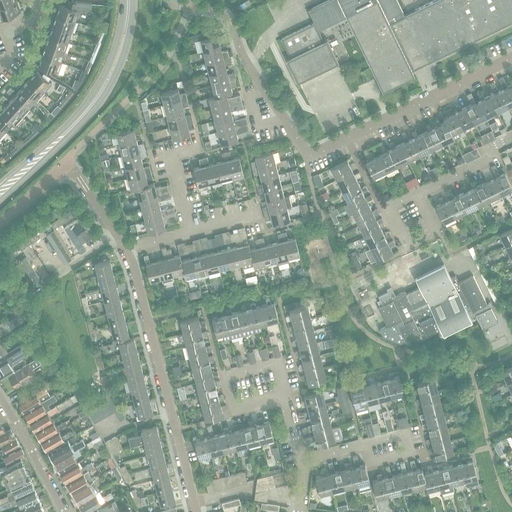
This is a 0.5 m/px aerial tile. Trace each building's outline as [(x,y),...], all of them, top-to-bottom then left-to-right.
[(60,4),(56,14),(75,21),(79,11),(84,12),(85,3),(66,0),(65,6),(60,4)] [(396,0),(327,0),(308,10),(314,22),(318,30),(347,16),(382,88),(414,73),(412,69),(511,20),(511,0),(435,0),(404,15),(396,0)] [(17,2),(0,7),(0,15),(1,18),(20,12),(17,2)] [(56,14),(52,24),(72,31),(75,21),(56,14)] [(314,22),(281,38),(289,57),(286,59),(297,81),(338,62),(327,39),(323,41),(318,30),(314,22)] [(52,24),(49,35),(68,41),(72,31),(52,24)] [(192,42),(200,39),(203,51),(220,46),(219,42),(225,40),(223,33),(208,37),(206,31),(191,36),(192,42)] [(49,35),(45,45),(64,52),(68,41),(49,35)] [(45,45),(42,55),(61,62),(64,52),(45,45)] [(220,46),(203,51),(206,62),(229,56),(227,50),(221,51),(220,46)] [(88,60),(88,61),(90,62),(91,62),(92,62),(97,52),(93,51),(89,61),(88,60)] [(65,66),(60,64),(61,62),(42,55),(38,66),(47,69),(54,71),(62,74),(65,66)] [(229,56),(206,62),(209,73),(226,69),(225,64),(230,63),(229,56)] [(226,69),(209,73),(212,85),(234,79),(233,72),(227,74),(226,69)] [(36,70),(29,78),(30,79),(44,92),(52,84),(36,70)] [(503,89),(500,90),(508,106),(511,112),(511,111),(511,84),(507,87),(502,77),(498,79),(503,89)] [(29,78),(22,86),(37,100),(44,92),(30,79),(29,78)] [(212,85),(215,96),(226,93),(226,94),(231,92),(230,87),(236,86),(234,79),(212,85)] [(494,93),(488,96),(496,112),(508,106),(500,90),(498,91),(493,81),(489,83),(494,93)] [(22,86),(15,95),(30,108),(37,100),(22,86)] [(161,93),(164,104),(187,98),(185,92),(179,93),(178,89),(161,93)] [(65,96),(58,105),(61,108),(69,99),(74,92),(71,90),(65,96)] [(209,97),(212,109),(241,101),(239,94),(227,98),(226,94),(226,93),(215,96),(209,97)] [(480,100),(477,101),(485,118),(496,112),(488,96),(484,98),(482,93),(478,95),(480,100)] [(15,95),(7,103),(22,116),(30,108),(15,95)] [(56,103),(49,97),(47,99),(53,105),(53,106),(56,108),(51,113),(54,116),(58,111),(61,108),(58,105),(57,106),(55,104),(56,103)] [(471,104),(465,107),(474,123),(485,118),(477,101),(475,102),(473,97),(469,99),(471,104)] [(187,98),(164,104),(166,116),(184,111),(182,107),(188,105),(187,98)] [(241,101),(212,109),(215,120),(231,115),(230,111),(243,108),(241,101)] [(7,103),(0,110),(1,111),(0,111),(13,122),(13,123),(15,125),(22,116),(7,103)] [(457,111),(454,112),(462,129),(474,123),(465,107),(461,109),(459,104),(455,106),(457,111)] [(448,115),(443,118),(445,122),(451,134),(453,139),(459,136),(457,131),(462,129),(454,112),(452,113),(450,109),(446,110),(448,115)] [(0,110),(0,125),(5,130),(12,122),(13,123),(13,122),(0,111),(1,111),(0,110)] [(148,110),(142,112),(146,123),(151,122),(148,110)] [(184,111),(166,116),(169,127),(192,121),(191,114),(185,116),(184,111)] [(231,115),(215,120),(218,131),(247,124),(245,117),(233,120),(231,115)] [(436,127),(434,128),(442,144),(453,139),(451,134),(445,122),(440,125),(438,120),(434,122),(436,127)] [(192,121),(169,127),(172,138),(189,134),(188,129),(194,128),(192,121)] [(151,122),(146,123),(145,123),(148,134),(154,132),(151,122)] [(206,124),(201,125),(203,137),(209,135),(206,124)] [(247,124),(218,131),(221,143),(237,138),(236,134),(249,130),(247,124)] [(427,131),(422,134),(430,150),(442,144),(434,128),(431,129),(429,124),(425,126),(427,131)] [(116,131),(119,143),(136,139),(135,135),(141,133),(139,125),(116,131)] [(36,128),(27,136),(28,136),(30,138),(39,131),(36,128)] [(413,138),(411,139),(419,155),(430,150),(422,134),(417,136),(415,131),(411,133),(413,138)] [(404,142),(399,145),(407,161),(419,155),(411,139),(408,140),(406,135),(402,137),(404,142)] [(481,140),(483,144),(494,139),(492,135),(481,140)] [(27,136),(19,143),(20,143),(22,146),(30,138),(28,136),(27,136)] [(136,139),(119,143),(122,155),(145,149),(143,142),(138,144),(136,139)] [(381,153),(376,156),(384,172),(387,177),(398,172),(396,166),(388,150),(385,151),(381,142),(377,144),(381,153)] [(390,149),(388,150),(396,166),(407,161),(399,145),(394,147),(392,142),(388,144),(390,149)] [(19,143),(11,150),(14,153),(22,146),(20,143),(19,143)] [(363,150),(365,155),(367,160),(365,161),(373,178),(384,172),(376,156),(372,158),(369,153),(367,148),(363,150)] [(145,149),(122,155),(125,166),(142,162),(141,157),(147,156),(145,149)] [(11,150),(4,157),(6,160),(14,153),(11,150)] [(229,151),(225,152),(231,177),(232,177),(233,181),(244,178),(238,157),(231,159),(229,151)] [(250,162),(252,168),(274,163),(271,151),(254,156),(255,160),(250,162)] [(223,161),(216,162),(220,180),(231,177),(225,152),(221,153),(223,161)] [(508,155),(502,157),(505,164),(511,161),(508,155)] [(207,156),(203,158),(209,183),(220,180),(216,162),(209,164),(207,156)] [(209,183),(203,158),(198,159),(200,166),(193,168),(197,186),(209,183)] [(330,168),(335,180),(351,171),(350,169),(355,167),(353,163),(348,165),(346,160),(330,168)] [(142,162),(125,166),(128,178),(150,172),(151,172),(149,165),(144,167),(142,162)] [(274,163),(252,168),(254,175),(259,174),(260,178),(277,174),(274,163)] [(496,177),(492,179),(500,195),(511,189),(511,188),(504,173),(500,175),(495,166),(491,168),(496,177)] [(351,171),(335,180),(341,191),(357,183),(355,178),(360,176),(358,172),(353,174),(351,171)] [(150,172),(128,178),(131,189),(137,188),(137,187),(148,184),(147,180),(153,178),(151,172),(150,172)] [(256,184),(257,191),(280,185),(277,174),(260,178),(261,183),(256,184)] [(487,182),(481,184),(489,201),(500,195),(492,179),(491,180),(488,175),(484,177),(487,182)] [(473,188),(470,190),(477,206),(489,201),(481,184),(477,186),(474,181),(470,183),(473,188)] [(137,187),(137,188),(140,198),(170,191),(168,184),(155,187),(154,183),(148,184),(137,187)] [(357,183),(341,191),(346,202),(363,194),(362,192),(367,189),(365,185),(360,188),(357,183)] [(280,185),(257,191),(259,198),(265,196),(266,201),(283,196),(280,185)] [(464,193),(458,196),(466,212),(477,206),(470,190),(468,191),(465,186),(461,188),(464,193)] [(170,191),(140,198),(143,210),(160,205),(159,201),(171,197),(170,191)] [(450,199),(446,201),(454,217),(466,212),(458,196),(454,197),(452,192),(448,194),(450,199)] [(363,194),(346,202),(352,214),(368,206),(366,201),(371,199),(369,195),(364,197),(363,194)] [(267,205),(261,207),(263,213),(286,207),(283,196),(266,201),(267,205)] [(454,217),(446,201),(445,202),(442,197),(438,199),(441,204),(435,206),(443,223),(454,217)] [(309,214),(306,203),(305,203),(299,205),(302,216),(309,214)] [(160,205),(143,210),(146,221),(175,213),(174,206),(161,210),(160,205)] [(368,206),(352,214),(358,225),(374,217),(373,215),(378,213),(376,209),(371,211),(368,206)] [(286,207),(263,213),(265,220),(270,219),(272,224),(289,219),(286,207)] [(73,216),(69,211),(60,217),(63,222),(73,216)] [(175,213),(146,221),(149,232),(166,228),(164,223),(177,220),(175,213)] [(60,217),(51,223),(54,228),(63,222),(60,217)] [(374,217),(358,225),(364,236),(380,229),(378,224),(383,222),(381,218),(376,220),(374,217)] [(63,227),(78,251),(87,245),(80,234),(86,230),(82,223),(73,229),(69,223),(63,227)] [(511,227),(499,234),(505,246),(511,242),(511,227)] [(380,229),(364,236),(364,237),(358,239),(362,246),(367,244),(369,248),(385,240),(384,238),(389,235),(387,231),(382,234),(380,229)] [(66,262),(71,258),(53,231),(48,234),(66,262)] [(285,231),(281,232),(287,257),(299,254),(294,237),(287,239),(285,231)] [(279,241),(272,243),(276,260),(277,265),(288,262),(287,257),(281,232),(277,233),(279,241)] [(39,238),(36,233),(28,238),(31,243),(39,238)] [(263,237),(258,238),(265,263),(276,260),(272,243),(265,245),(263,237)] [(28,238),(18,245),(21,250),(31,243),(28,238)] [(256,247),(250,249),(254,265),(255,270),(266,268),(265,263),(258,238),(254,239),(256,247)] [(385,240),(369,248),(364,251),(367,257),(373,255),(375,260),(391,252),(389,247),(394,244),(392,240),(387,243),(385,240)] [(248,243),(237,246),(241,263),(242,268),(254,265),(250,249),(248,243)] [(237,246),(225,249),(230,266),(241,263),(237,246)] [(164,258),(156,260),(161,277),(172,275),(166,250),(165,247),(161,248),(162,251),(164,258)] [(166,250),(172,275),(184,272),(181,260),(180,254),(172,256),(170,249),(166,250)] [(225,249),(214,252),(219,269),(230,266),(225,249)] [(41,280),(48,276),(32,251),(26,255),(41,280)] [(214,252),(203,255),(207,272),(219,269),(214,252)] [(161,277),(156,260),(149,262),(147,254),(143,255),(149,280),(161,277)] [(51,258),(56,265),(61,262),(56,255),(51,258)] [(203,255),(192,258),(196,275),(207,272),(203,255)] [(192,258),(181,260),(184,272),(185,278),(196,275),(192,258)] [(95,263),(98,276),(113,272),(110,259),(95,263)] [(476,281),(473,275),(459,282),(455,275),(451,277),(444,263),(416,276),(420,286),(406,293),(405,291),(396,295),(391,286),(386,288),(388,290),(378,295),(380,300),(382,305),(378,307),(387,325),(382,328),(379,329),(382,334),(382,335),(383,336),(384,336),(400,342),(400,343),(404,341),(406,340),(420,333),(424,331),(425,331),(427,335),(441,329),(443,333),(472,319),(470,317),(476,314),(483,329),(497,321),(490,307),(488,308),(476,281)] [(113,272),(98,276),(101,288),(116,284),(113,272)] [(116,284),(101,288),(104,301),(119,297),(116,284)] [(119,297),(104,301),(108,313),(122,309),(119,297)] [(267,305),(261,306),(266,324),(278,320),(274,303),(271,304),(270,298),(265,299),(267,305)] [(252,309),(249,309),(255,333),(262,331),(260,325),(266,324),(261,306),(256,308),(255,302),(250,303),(252,309)] [(15,303),(11,306),(16,313),(20,310),(15,303)] [(242,311),(237,313),(241,330),(243,336),(255,333),(249,309),(246,310),(245,305),(241,306),(242,311)] [(292,320),(293,323),(310,318),(307,306),(290,310),(291,315),(286,317),(287,321),(292,320)] [(227,315),(224,316),(229,333),(230,339),(243,336),(241,330),(237,313),(231,314),(230,308),(226,310),(227,315)] [(122,309),(108,313),(111,325),(126,321),(122,309)] [(216,336),(223,335),(224,340),(230,339),(229,333),(224,316),(222,316),(220,311),(216,312),(217,317),(212,319),(216,336)] [(180,322),(183,334),(201,330),(200,327),(206,326),(205,321),(199,323),(198,317),(180,322)] [(295,330),(296,335),(313,330),(310,318),(293,323),(293,325),(288,327),(289,331),(295,330)] [(126,321),(111,325),(114,338),(129,334),(126,321)] [(201,330),(183,334),(177,336),(179,342),(185,340),(186,347),(204,342),(203,337),(208,335),(207,331),(202,332),(201,330)] [(313,330),(296,335),(297,340),(292,341),(293,346),(298,345),(299,347),(317,342),(313,330)] [(119,341),(122,354),(137,350),(134,337),(119,341)] [(204,342),(186,347),(189,359),(207,355),(207,352),(212,350),(211,346),(205,348),(204,342)] [(317,342),(299,347),(300,350),(295,351),(296,356),(301,354),(302,359),(320,355),(317,342)] [(277,345),(271,346),(274,357),(280,355),(277,345)] [(8,353),(0,358),(0,381),(9,375),(14,372),(15,371),(11,365),(13,363),(24,356),(25,355),(24,352),(19,346),(8,353)] [(262,360),(268,358),(265,348),(260,349),(262,360)] [(137,350),(122,354),(125,366),(140,362),(137,350)] [(252,351),(246,353),(250,364),(255,362),(252,351)] [(240,354),(234,356),(237,367),(243,365),(240,354)] [(207,355),(189,359),(192,371),(210,367),(209,362),(214,360),(213,356),(208,357),(207,355)] [(320,355),(302,359),(304,365),(298,366),(299,370),(305,369),(305,372),(323,367),(320,355)] [(14,372),(9,375),(16,387),(22,383),(29,379),(31,382),(36,379),(34,376),(36,375),(32,369),(41,363),(37,357),(27,364),(20,368),(15,371),(14,372)] [(225,369),(231,368),(228,357),(222,359),(225,369)] [(140,362),(125,366),(128,379),(143,375),(140,362)] [(511,365),(501,371),(507,383),(511,379),(511,365)] [(56,378),(62,374),(57,366),(52,370),(56,378)] [(179,366),(172,368),(173,376),(181,374),(179,366)] [(210,367),(192,371),(196,384),(213,379),(213,377),(218,375),(217,371),(212,372),(210,367)] [(323,367),(305,372),(306,375),(301,376),(302,380),(307,379),(309,384),(326,380),(323,367)] [(389,379),(386,380),(391,398),(404,395),(399,377),(394,378),(392,373),(388,374),(389,379)] [(143,375),(128,379),(132,391),(146,387),(143,375)] [(379,382),(374,383),(378,401),(391,398),(386,380),(384,381),(382,376),(378,377),(379,382)] [(419,393),(420,396),(437,391),(434,378),(416,383),(418,388),(412,390),(414,394),(419,393)] [(213,379),(196,384),(199,396),(217,391),(215,386),(220,385),(219,381),(214,382),(213,379)] [(364,386),(362,387),(366,404),(378,401),(374,383),(369,385),(367,379),(363,381),(364,386)] [(366,404),(362,387),(359,387),(358,382),(353,383),(355,388),(349,390),(354,407),(366,404)] [(344,385),(341,386),(337,387),(340,400),(345,399),(347,398),(344,385)] [(18,402),(24,411),(50,396),(44,387),(39,390),(39,389),(18,402)] [(146,387),(132,391),(135,403),(150,399),(146,387)] [(183,387),(177,389),(180,401),(186,399),(183,387)] [(217,391),(199,396),(202,408),(220,404),(219,401),(224,400),(223,396),(218,397),(217,391)] [(307,405),(308,408),(325,404),(322,391),(305,396),(306,401),(301,402),(302,406),(307,405)] [(437,391),(420,396),(420,398),(415,399),(416,404),(421,402),(423,408),(440,403),(437,391)] [(50,396),(24,411),(30,421),(47,410),(51,408),(48,404),(56,399),(53,394),(50,396)] [(347,398),(345,399),(340,400),(343,411),(350,410),(347,398)] [(109,400),(109,401),(115,412),(120,408),(115,399),(109,400)] [(150,399),(135,403),(138,416),(153,412),(150,399)] [(109,401),(103,403),(110,415),(115,412),(109,401)] [(103,403),(98,406),(105,417),(110,415),(103,403)] [(440,403),(423,408),(424,413),(419,414),(420,419),(425,417),(426,420),(444,416),(440,403)] [(220,404),(202,408),(205,421),(223,417),(221,411),(227,410),(226,405),(220,407),(220,404)] [(325,404),(308,408),(308,410),(303,412),(304,416),(310,415),(311,420),(329,416),(325,404)] [(47,410),(30,421),(35,430),(52,420),(49,415),(58,409),(56,405),(51,408),(47,410)] [(98,406),(93,409),(100,420),(105,417),(98,406)] [(120,408),(115,412),(120,421),(125,418),(120,408)] [(100,420),(93,409),(88,412),(94,423),(100,420)] [(329,416),(311,420),(312,425),(302,428),(303,432),(313,430),(314,432),(332,428),(329,416)] [(444,416),(426,420),(426,423),(421,424),(422,428),(428,427),(429,433),(447,428),(444,416)] [(258,424),(256,425),(260,442),(273,439),(268,421),(263,423),(261,417),(257,419),(258,424)] [(387,431),(394,430),(391,417),(384,419),(387,431)] [(397,419),(400,428),(409,426),(406,417),(397,419)] [(52,420),(35,430),(41,440),(67,424),(64,420),(55,426),(52,420)] [(248,426),(243,428),(248,445),(260,442),(256,425),(253,425),(251,420),(247,421),(248,426)] [(374,435),(371,424),(371,421),(364,423),(368,436),(374,435)] [(377,422),(371,424),(374,435),(380,433),(377,422)] [(67,424),(41,440),(46,450),(73,434),(70,430),(61,435),(58,430),(67,424)] [(234,430),(231,431),(235,449),(248,445),(243,428),(238,429),(237,424),(232,425),(234,430)] [(128,438),(130,446),(145,443),(160,439),(156,426),(141,430),(143,434),(128,438)] [(224,433),(219,434),(223,452),(235,449),(231,431),(228,432),(227,426),(222,428),(224,433)] [(0,432),(0,444),(1,444),(15,437),(10,428),(5,430),(0,432)] [(332,428),(314,432),(315,435),(304,438),(305,442),(316,440),(317,445),(335,441),(332,428)] [(447,428),(429,433),(430,438),(425,439),(426,443),(431,442),(432,445),(450,440),(447,428)] [(209,437),(206,437),(211,455),(223,452),(219,434),(213,436),(212,430),(208,432),(209,437)] [(211,455),(206,437),(204,438),(202,433),(198,434),(199,439),(194,441),(198,458),(211,455)] [(48,451),(54,462),(71,451),(93,438),(90,434),(82,439),(71,445),(67,439),(48,451)] [(104,445),(99,435),(91,440),(96,449),(104,445)] [(112,454),(123,448),(116,436),(106,442),(112,454)] [(0,455),(2,454),(20,445),(15,437),(1,444),(3,448),(0,449),(0,455)] [(160,439),(145,443),(148,455),(163,451),(160,439)] [(450,440),(432,445),(433,447),(428,449),(429,453),(434,452),(435,457),(453,453),(450,440)] [(498,443),(493,446),(498,457),(503,455),(498,443)] [(0,465),(5,464),(16,459),(20,457),(25,454),(24,451),(20,445),(2,454),(0,455),(0,456),(2,455),(5,460),(0,461),(0,465)] [(277,448),(271,449),(274,460),(280,459),(277,448)] [(71,451),(54,462),(60,472),(77,462),(71,451)] [(163,451),(148,455),(151,467),(166,463),(163,451)] [(371,489),(369,482),(365,464),(359,466),(356,455),(352,456),(355,467),(352,468),(357,485),(358,492),(371,489)] [(107,458),(108,460),(107,461),(111,469),(112,468),(116,466),(110,456),(107,458)] [(462,463),(459,464),(464,481),(465,487),(478,484),(472,460),(466,462),(465,456),(461,458),(462,463)] [(5,464),(0,465),(0,478),(3,477),(10,474),(10,473),(16,470),(17,472),(26,468),(20,457),(16,459),(5,464)] [(452,465),(447,467),(452,484),(464,481),(459,464),(457,464),(455,459),(451,460),(452,465)] [(411,471),(409,471),(413,489),(426,486),(427,491),(422,468),(416,470),(413,460),(409,462),(411,471)] [(77,462),(60,472),(66,482),(87,470),(93,466),(91,462),(81,468),(77,462)] [(402,473),(397,475),(401,492),(413,489),(409,471),(406,472),(403,462),(399,463),(402,473)] [(166,463),(151,467),(154,479),(169,476),(166,463)] [(345,469),(340,471),(344,488),(357,485),(352,468),(349,468),(348,463),(344,464),(345,469)] [(437,469),(435,470),(439,488),(452,484),(447,467),(442,468),(440,463),(436,464),(437,469)] [(120,468),(125,475),(129,473),(124,465),(120,468)] [(387,477),(384,478),(389,495),(401,492),(397,475),(391,476),(388,465),(384,467),(387,477)] [(422,468),(427,491),(439,488),(435,470),(432,471),(431,465),(426,466),(428,472),(423,473),(422,468)] [(330,473),(327,474),(332,491),(344,488),(340,471),(334,472),(333,467),(329,468),(330,473)] [(10,474),(3,477),(8,488),(11,486),(30,478),(26,468),(17,472),(16,470),(10,473),(10,474)] [(332,491),(327,474),(325,475),(323,469),(319,470),(320,476),(315,477),(319,494),(332,491)] [(87,470),(66,482),(72,492),(93,480),(91,478),(87,470)] [(243,471),(238,473),(241,485),(246,483),(243,471)] [(284,471),(278,473),(281,485),(287,483),(284,471)] [(129,473),(125,475),(129,483),(133,481),(129,473)] [(238,473),(232,474),(235,486),(241,485),(238,473)] [(278,473),(272,474),(275,487),(281,485),(278,473)] [(389,495),(384,478),(381,478),(380,473),(376,474),(377,480),(372,481),(376,499),(389,495)] [(232,474),(227,476),(229,488),(235,486),(232,474)] [(257,478),(256,486),(269,488),(275,487),(272,474),(268,475),(262,477),(257,478)] [(169,476),(154,479),(157,492),(172,488),(169,476)] [(227,476),(221,477),(224,489),(229,488),(227,476)] [(221,477),(215,478),(218,491),(224,489),(221,477)] [(0,504),(35,489),(30,478),(11,486),(14,492),(0,497),(0,504)] [(215,478),(209,480),(212,492),(218,491),(215,478)] [(93,480),(72,492),(71,493),(77,503),(98,490),(93,480)] [(212,492),(209,480),(204,481),(207,493),(212,492)] [(256,486),(255,493),(268,495),(269,488),(256,486)] [(172,488),(157,492),(161,505),(175,501),(172,488)] [(35,489),(0,504),(0,508),(1,509),(11,504),(18,502),(20,507),(39,498),(35,489)] [(130,491),(134,499),(138,497),(134,489),(130,491)] [(98,490),(77,503),(82,511),(86,511),(113,497),(110,492),(103,496),(99,490),(99,491),(98,490)] [(138,497),(134,499),(138,507),(142,505),(138,497)] [(23,511),(36,511),(44,509),(39,498),(20,507),(21,507),(23,511)] [(235,506),(234,500),(222,503),(223,509),(235,506)] [(119,511),(114,501),(98,508),(99,511),(119,511)] [(267,502),(265,509),(278,511),(279,504),(267,502)]
